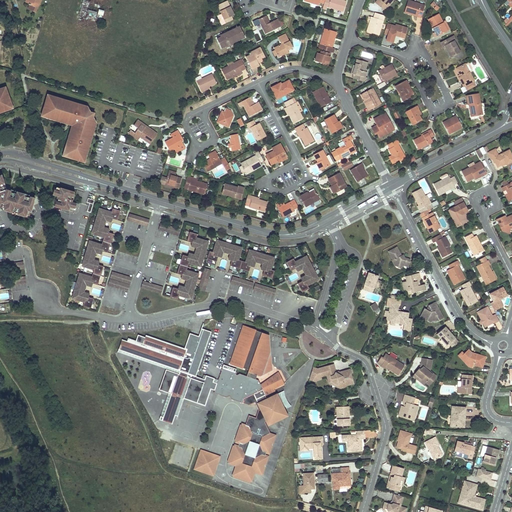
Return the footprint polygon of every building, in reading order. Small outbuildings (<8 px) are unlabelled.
[(101,0),(90,0),(87,11),(98,14),(101,0)] [(327,7),(335,9),(343,11),(346,1),(341,0),(330,0),(331,0),(330,0),(325,0),(325,2),(324,4),(323,9),(326,9),(327,7)] [(379,0),(378,2),(376,4),(383,11),(389,4),(392,0),(379,0)] [(426,6),(408,0),(404,12),(411,15),(412,13),(418,14),(417,16),(422,18),(426,6)] [(227,1),(217,5),(222,15),(220,16),(220,15),(217,16),(221,25),(223,25),(233,20),(231,17),(234,15),(227,1)] [(37,8),(30,4),(27,10),(34,13),(37,8)] [(87,11),(85,19),(96,22),(98,14),(87,11)] [(374,18),(373,18),(373,17),(368,32),(378,35),(384,16),(375,13),(374,18)] [(439,15),(434,17),(428,20),(433,29),(435,32),(433,33),(436,37),(437,36),(439,35),(447,31),(445,27),(439,15)] [(277,19),(275,20),(273,21),(275,23),(271,25),(270,23),(266,16),(258,20),(258,19),(253,22),(255,26),(260,23),(266,34),(281,27),(277,19)] [(395,35),(400,37),(404,38),(407,28),(395,24),(395,26),(387,24),(384,34),(392,36),(393,35),(395,35)] [(233,32),(232,31),(232,30),(220,35),(221,37),(217,39),(222,49),(226,47),(233,43),(245,37),(241,28),(233,32)] [(323,45),(332,48),(336,32),(325,29),(320,45),(323,45)] [(286,54),(289,53),(288,51),(287,49),(292,47),(290,42),(289,42),(285,34),(279,38),(282,45),(274,48),(275,51),(278,55),(279,57),(286,54)] [(454,55),(455,57),(456,59),(464,55),(460,47),(458,47),(455,41),(456,40),(454,36),(444,41),(446,45),(451,56),(454,55)] [(334,49),(332,48),(323,45),(320,54),(317,53),(315,61),(323,63),(324,61),(329,62),(330,59),(331,57),(328,56),(329,52),(333,53),(334,49)] [(252,69),(256,67),(259,65),(258,63),(257,61),(263,59),(265,57),(261,48),(254,51),(255,53),(250,55),(246,57),(252,69)] [(356,75),(355,79),(364,82),(364,81),(365,78),(363,77),(365,72),(368,62),(357,59),(355,66),(353,74),(356,75)] [(226,79),(232,76),(238,74),(239,75),(243,73),(237,62),(221,70),(226,79)] [(381,70),(380,70),(378,71),(380,75),(383,81),(397,74),(392,64),(384,68),(381,70)] [(474,81),(465,64),(456,68),(460,74),(461,77),(459,78),(463,87),(464,86),(474,81)] [(210,87),(213,85),(217,83),(212,74),(202,78),(196,81),(202,92),(205,91),(205,89),(210,87)] [(410,97),(410,96),(414,94),(411,89),(410,90),(409,87),(410,87),(407,80),(395,86),(401,97),(403,96),(406,100),(410,97)] [(282,85),(281,85),(280,86),(279,84),(271,88),(277,99),(290,92),(294,90),(289,81),(282,85)] [(476,85),(474,81),(464,86),(467,90),(476,85)] [(331,102),(330,101),(329,99),(323,87),(313,92),(321,108),(331,102)] [(0,90),(0,110),(5,109),(9,107),(6,97),(8,97),(5,88),(0,90)] [(368,111),(376,107),(374,103),(379,101),(372,88),(363,93),(365,96),(363,98),(364,100),(367,107),(366,107),(368,111)] [(468,104),(469,104),(470,104),(473,116),(482,114),(478,93),(465,95),(467,104),(468,104)] [(81,105),(76,103),(76,104),(68,102),(68,101),(61,99),(52,97),(52,96),(48,95),(46,104),(48,104),(44,114),(48,115),(56,118),(62,120),(69,122),(75,124),(73,130),(71,137),(69,143),(67,151),(66,154),(76,157),(76,159),(84,162),(86,158),(85,158),(87,149),(88,149),(90,142),(92,134),(93,134),(94,129),(93,129),(94,126),(95,126),(96,124),(86,106),(84,106),(84,107),(81,105)] [(249,98),(239,103),(241,107),(243,105),(249,117),(262,110),(258,102),(254,104),(253,105),(251,101),(249,98)] [(287,107),(294,104),(291,99),(284,103),(287,107)] [(295,103),(294,104),(287,107),(286,108),(289,115),(294,123),(303,119),(300,113),(296,106),(295,103)] [(419,109),(418,107),(417,106),(405,112),(413,125),(422,120),(419,115),(416,110),(419,109)] [(217,122),(218,122),(219,122),(219,123),(224,126),(225,125),(229,127),(231,122),(233,116),(224,112),(222,111),(220,116),(219,116),(217,122)] [(376,123),(378,122),(379,124),(377,125),(372,128),(374,133),(377,132),(380,137),(392,131),(387,122),(389,121),(385,113),(374,119),(376,123)] [(338,122),(336,118),(334,115),(324,120),(332,134),(341,129),(338,122)] [(453,119),(443,124),(449,134),(462,127),(456,116),(452,117),(453,119)] [(138,129),(141,125),(142,124),(138,120),(134,126),(138,129)] [(251,127),(255,125),(253,120),(246,124),(249,129),(251,128),(251,127)] [(251,127),(251,128),(254,134),(258,141),(266,136),(259,123),(255,125),(251,127)] [(156,136),(157,134),(142,124),(141,125),(156,136)] [(295,128),(297,133),(298,132),(301,137),(305,146),(314,141),(310,134),(307,128),(305,128),(303,124),(295,128)] [(156,136),(141,125),(138,129),(135,133),(133,132),(131,130),(128,133),(138,140),(141,137),(150,144),(156,136)] [(413,140),(416,145),(418,149),(433,142),(430,137),(434,135),(431,129),(427,131),(428,133),(422,136),(413,140)] [(174,149),(174,150),(183,145),(181,141),(178,135),(180,134),(178,130),(171,134),(173,138),(165,142),(170,152),(174,149)] [(232,151),(241,150),(238,138),(238,134),(230,136),(231,139),(230,139),(230,144),(228,144),(228,148),(231,147),(232,151)] [(355,150),(350,141),(353,140),(351,136),(347,138),(342,140),(345,145),(346,147),(342,148),(342,147),(335,150),(336,151),(331,154),(336,162),(352,153),(351,152),(355,150)] [(405,157),(401,151),(398,144),(399,144),(397,139),(387,144),(389,148),(388,149),(392,156),(395,162),(399,160),(403,158),(405,157)] [(281,147),(278,149),(274,151),(266,155),(271,164),(276,162),(286,157),(281,147)] [(506,165),(511,161),(511,156),(509,150),(500,154),(498,155),(495,149),(487,153),(490,159),(491,159),(492,158),(495,163),(497,167),(501,165),(505,163),(506,165)] [(321,170),(326,167),(330,165),(322,150),(313,155),(317,163),(321,170)] [(208,172),(222,163),(221,160),(216,151),(208,155),(210,159),(211,160),(207,162),(203,164),(208,172)] [(250,172),(249,171),(255,168),(255,169),(261,166),(260,163),(263,161),(258,152),(255,154),(256,156),(241,164),(242,166),(245,172),(246,174),(250,172)] [(221,160),(222,163),(227,171),(231,169),(230,168),(228,164),(225,158),(221,160)] [(349,162),(341,166),(343,171),(353,166),(350,161),(349,162)] [(466,181),(470,180),(473,178),(474,180),(479,177),(477,175),(480,173),(482,176),(486,174),(480,162),(474,165),(475,167),(470,170),(469,168),(461,172),(466,181)] [(367,176),(365,174),(364,171),(363,171),(361,168),(363,167),(361,164),(350,171),(357,183),(367,176)] [(165,183),(168,184),(171,175),(175,176),(176,173),(169,171),(167,178),(162,176),(160,183),(165,185),(165,183)] [(4,183),(0,172),(0,207),(5,209),(4,210),(25,217),(26,215),(29,216),(35,198),(31,197),(30,201),(27,200),(28,198),(24,196),(24,195),(17,193),(17,194),(10,192),(11,191),(6,190),(6,192),(5,191),(2,184),(4,183)] [(333,187),(332,187),(332,188),(335,193),(346,188),(339,173),(327,179),(331,186),(332,186),(333,187)] [(182,178),(175,176),(171,175),(168,184),(170,184),(170,186),(179,189),(182,178)] [(207,184),(202,183),(197,182),(191,180),(192,178),(188,176),(184,189),(204,194),(207,184)] [(454,187),(454,186),(453,185),(450,179),(449,177),(433,185),(439,195),(445,192),(444,191),(450,187),(451,189),(454,187)] [(426,179),(420,181),(425,195),(431,193),(426,179)] [(511,199),(511,186),(510,183),(508,184),(503,187),(502,187),(504,191),(506,190),(508,193),(508,194),(508,195),(510,200),(511,199)] [(244,188),(241,187),(238,187),(238,188),(224,184),(222,194),(241,199),(244,188)] [(74,193),(56,187),(55,190),(54,190),(53,194),(57,195),(57,199),(58,199),(57,202),(56,202),(54,206),(72,211),(74,208),(75,208),(76,204),(71,203),(72,200),(71,199),(72,196),(73,196),(74,193)] [(419,210),(430,204),(428,200),(427,201),(424,196),(421,189),(413,193),(419,205),(417,206),(419,210)] [(308,194),(308,193),(307,192),(299,197),(305,207),(319,199),(315,192),(309,195),(308,194)] [(264,212),(266,207),(267,202),(259,200),(252,198),(253,197),(248,195),(246,202),(250,203),(249,207),(264,212)] [(462,214),(465,213),(468,211),(463,202),(465,202),(463,198),(453,203),(455,207),(449,210),(457,227),(465,223),(461,215),(462,214)] [(294,211),(294,210),(298,207),(294,200),(278,208),(283,217),(294,211)] [(430,204),(419,210),(421,213),(427,210),(432,207),(430,204)] [(88,297),(89,295),(89,294),(84,292),(86,285),(91,287),(92,283),(98,285),(103,266),(98,265),(99,261),(93,259),(95,253),(101,254),(102,251),(107,252),(113,234),(108,232),(109,229),(103,227),(105,220),(111,222),(112,218),(117,220),(120,211),(112,208),(112,212),(102,209),(98,211),(92,230),(94,234),(104,237),(102,244),(92,241),(88,244),(82,263),(84,267),(94,270),(92,277),(82,274),(79,276),(73,296),(75,299),(84,302),(83,306),(91,308),(94,299),(88,297)] [(425,220),(427,223),(428,226),(427,227),(429,233),(440,228),(432,212),(428,214),(421,217),(423,221),(425,220)] [(149,220),(129,214),(127,220),(147,226),(149,220)] [(496,219),(497,222),(498,224),(500,223),(503,229),(509,231),(511,229),(511,214),(510,216),(510,217),(506,219),(506,218),(504,215),(496,219)] [(158,230),(178,236),(180,229),(160,223),(158,230)] [(190,232),(188,236),(187,241),(192,242),(191,246),(197,248),(194,255),(189,253),(188,257),(182,255),(177,273),(182,275),(181,278),(187,280),(185,287),(179,285),(178,289),(173,288),(170,297),(178,299),(179,295),(188,298),(191,296),(198,276),(196,273),(186,270),(189,263),(198,266),(201,264),(207,244),(205,241),(196,238),(197,234),(190,232)] [(440,234),(431,239),(433,243),(436,241),(439,246),(440,248),(438,249),(442,257),(451,252),(448,247),(449,246),(444,237),(442,238),(440,234)] [(476,236),(474,237),(473,237),(471,234),(464,237),(474,256),(482,251),(478,244),(479,243),(476,236)] [(255,262),(259,263),(262,264),(261,269),(264,270),(262,276),(272,278),(274,271),(271,270),(273,260),(272,257),(252,251),(248,253),(245,262),(238,260),(241,251),(239,247),(219,241),(216,243),(213,252),(209,251),(207,259),(216,262),(218,256),(221,257),(223,252),(230,254),(228,260),(232,261),(230,266),(249,271),(250,266),(254,267),(255,262)] [(400,257),(399,255),(401,254),(397,247),(388,252),(392,260),(391,260),(394,265),(397,264),(402,266),(408,267),(410,259),(405,258),(404,255),(402,256),(400,257)] [(305,275),(303,276),(300,278),(302,281),(297,283),(302,292),(309,289),(307,285),(316,281),(317,277),(307,258),(304,257),(295,262),(293,259),(286,262),(290,271),(295,268),(297,271),(302,269),(305,275)] [(457,260),(448,265),(450,269),(449,269),(452,276),(450,277),(454,285),(465,279),(458,265),(459,264),(457,260)] [(488,266),(489,265),(490,265),(487,260),(476,266),(486,285),(490,283),(490,281),(494,279),(491,272),(488,266)] [(23,262),(7,265),(8,271),(24,269),(23,262)] [(210,271),(204,269),(198,289),(204,291),(210,271)] [(128,291),(132,278),(111,272),(107,285),(128,291)] [(368,272),(366,278),(368,278),(367,281),(366,280),(362,289),(372,292),(374,287),(377,279),(378,275),(368,272)] [(420,280),(419,273),(411,275),(412,278),(414,278),(415,281),(416,281),(418,286),(420,285),(419,280),(420,280)] [(405,276),(406,279),(406,281),(403,282),(402,282),(403,289),(407,291),(411,290),(412,293),(425,290),(424,284),(420,285),(418,286),(416,281),(415,281),(414,278),(412,278),(411,275),(405,276)] [(25,276),(9,279),(10,286),(26,283),(25,276)] [(251,290),(253,283),(233,277),(230,283),(251,290)] [(141,288),(161,294),(163,287),(143,281),(141,288)] [(466,297),(466,298),(466,299),(465,300),(468,306),(477,301),(469,286),(471,285),(469,281),(462,285),(464,288),(460,290),(464,298),(466,297)] [(255,283),(253,290),(274,296),(276,290),(255,283)] [(493,302),(490,304),(494,311),(502,306),(499,300),(498,298),(506,294),(503,288),(490,295),(493,302)] [(435,321),(436,320),(438,319),(439,321),(443,319),(440,312),(438,313),(436,309),(438,308),(434,302),(428,305),(427,309),(424,309),(420,317),(427,321),(428,319),(431,321),(435,321)] [(397,311),(398,308),(398,304),(391,303),(389,312),(386,311),(385,316),(387,316),(387,320),(390,321),(395,321),(395,323),(403,324),(406,325),(407,320),(408,313),(397,311)] [(485,327),(490,324),(495,322),(495,323),(499,321),(495,314),(492,315),(488,307),(477,312),(481,319),(483,324),(485,327)] [(410,320),(407,320),(406,325),(403,324),(402,330),(409,331),(410,320)] [(232,399),(243,403),(248,405),(254,403),(258,410),(255,418),(248,416),(245,425),(242,424),(241,425),(238,435),(236,441),(235,443),(238,444),(237,446),(234,445),(234,446),(228,462),(228,464),(235,466),(232,475),(233,476),(238,478),(250,482),(251,482),(254,473),(261,475),(268,457),(264,456),(265,453),(269,454),(275,436),(269,434),(269,433),(264,422),(266,421),(268,425),(287,417),(284,410),(283,409),(282,408),(281,407),(280,406),(279,404),(279,403),(278,402),(277,400),(277,399),(277,397),(276,395),(266,400),(264,396),(275,390),(274,388),(284,383),(280,375),(271,379),(270,382),(268,382),(265,384),(263,383),(261,384),(259,380),(256,379),(257,376),(260,377),(271,371),(270,369),(268,365),(266,363),(264,359),(264,356),(263,353),(262,351),(262,348),(262,346),(263,345),(263,343),(264,342),(265,340),(267,337),(269,336),(255,330),(253,331),(252,329),(244,326),(241,334),(242,336),(240,338),(234,354),(236,356),(233,358),(230,364),(238,368),(241,365),(242,367),(249,370),(247,376),(240,374),(237,375),(235,373),(223,368),(214,393),(227,398),(230,397),(232,399)] [(455,338),(450,333),(445,327),(437,334),(447,346),(449,344),(455,338)] [(273,370),(269,336),(267,337),(265,340),(264,342),(263,343),(263,345),(262,346),(262,348),(262,351),(263,353),(264,356),(264,359),(266,363),(268,365),(270,369),(271,371),(273,370)] [(143,345),(184,359),(186,350),(146,337),(143,345)] [(451,347),(457,341),(455,338),(449,344),(451,347)] [(118,351),(179,372),(182,363),(122,342),(118,351)] [(470,354),(471,352),(468,349),(463,354),(465,356),(462,359),(468,366),(471,364),(473,365),(482,367),(485,357),(475,354),(472,354),(472,355),(470,354)] [(388,355),(385,359),(381,366),(384,369),(385,368),(386,366),(391,370),(390,371),(398,376),(404,366),(388,355)] [(381,366),(385,359),(382,357),(381,356),(377,363),(381,366)] [(424,365),(430,371),(431,369),(433,360),(422,358),(420,367),(421,368),(424,365)] [(316,380),(317,378),(320,377),(326,375),(328,383),(329,382),(332,381),(336,384),(337,386),(337,388),(344,387),(344,385),(352,383),(349,369),(339,372),(338,372),(338,374),(335,372),(333,364),(317,368),(312,367),(309,377),(309,379),(315,381),(316,380)] [(424,365),(421,368),(421,369),(420,370),(419,369),(414,374),(421,380),(419,382),(424,386),(426,384),(429,387),(430,385),(436,378),(436,376),(430,371),(424,365)] [(279,373),(263,383),(265,384),(268,382),(270,382),(271,379),(280,375),(279,373)] [(421,380),(414,374),(412,376),(419,382),(421,380)] [(472,376),(462,375),(461,387),(458,387),(458,393),(469,394),(470,384),(471,384),(472,376)] [(163,422),(171,425),(187,379),(179,376),(163,422)] [(285,397),(284,396),(284,394),(283,393),(283,392),(276,395),(277,397),(277,399),(277,400),(278,402),(279,403),(281,402),(282,403),(283,404),(284,406),(285,407),(286,408),(290,406),(289,405),(288,403),(287,402),(286,401),(285,399),(285,397)] [(407,402),(414,405),(413,402),(414,398),(405,395),(403,402),(406,403),(407,402)] [(418,406),(414,405),(407,402),(406,403),(405,407),(401,406),(399,412),(415,417),(418,406)] [(337,419),(349,419),(348,406),(336,406),(337,416),(337,419)] [(465,419),(465,413),(465,408),(452,406),(450,426),(461,427),(461,423),(461,418),(465,419)] [(415,417),(399,412),(398,416),(414,421),(415,417)] [(411,433),(400,430),(398,438),(401,438),(398,447),(403,448),(407,449),(406,452),(410,453),(412,445),(408,444),(411,433)] [(363,434),(341,436),(342,441),(347,441),(347,451),(351,451),(351,448),(361,447),(360,439),(364,439),(363,434)] [(435,437),(425,442),(434,459),(442,455),(439,448),(437,449),(436,447),(437,446),(439,445),(435,437)] [(321,442),(321,446),(323,445),(323,438),(300,439),(301,452),(309,451),(309,450),(314,449),(314,442),(321,442)] [(463,443),(456,441),(453,451),(461,453),(460,456),(472,459),(475,448),(470,446),(462,444),(463,443)] [(322,459),(321,446),(321,442),(314,442),(314,449),(315,459),(322,459)] [(499,450),(487,446),(482,463),(494,466),(496,458),(494,458),(496,453),(498,453),(499,450)] [(220,457),(200,450),(194,470),(213,476),(220,457)] [(391,472),(394,473),(401,475),(403,467),(393,464),(391,472)] [(338,486),(347,485),(347,480),(350,480),(349,468),(341,468),(341,473),(332,474),(333,490),(336,489),(339,489),(338,486)] [(492,473),(480,469),(478,476),(490,480),(492,473)] [(313,485),(313,479),(314,479),(314,476),(313,473),(303,474),(304,486),(299,486),(300,494),(304,494),(304,493),(304,490),(311,489),(313,488),(314,488),(314,485),(313,485)] [(401,475),(394,473),(393,476),(392,476),(389,487),(399,490),(401,484),(399,483),(401,475)] [(469,482),(467,482),(460,503),(463,504),(467,491),(469,492),(470,487),(468,487),(469,482)] [(475,496),(478,485),(469,482),(468,487),(470,487),(469,492),(467,491),(463,504),(485,510),(487,502),(476,499),(475,496)] [(480,485),(478,485),(475,496),(476,499),(487,502),(487,501),(479,498),(477,495),(480,485)] [(393,503),(399,505),(400,504),(403,497),(394,494),(392,501),(393,503)] [(399,505),(393,503),(390,505),(388,504),(384,503),(382,508),(386,509),(387,511),(405,511),(406,508),(400,507),(399,505)]
